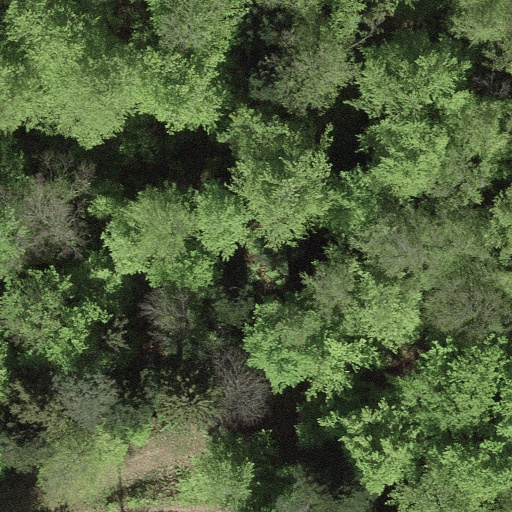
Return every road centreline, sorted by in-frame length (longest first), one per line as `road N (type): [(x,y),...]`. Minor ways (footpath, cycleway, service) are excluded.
road 1 (track): [(12,511),(511,339)]
road 2 (track): [(24,508),(167,511)]
